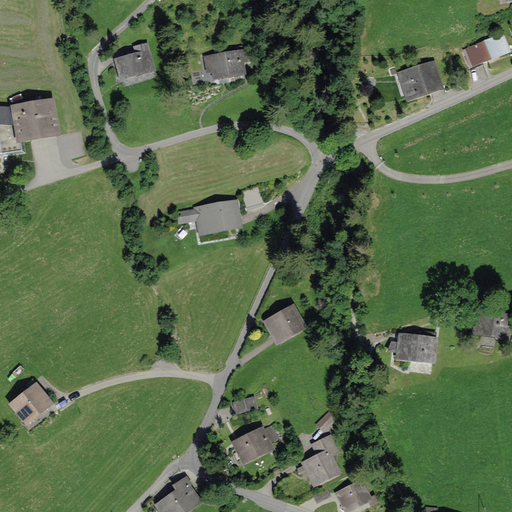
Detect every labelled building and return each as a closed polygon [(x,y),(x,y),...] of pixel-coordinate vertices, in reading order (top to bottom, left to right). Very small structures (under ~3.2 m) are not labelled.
[(499,57),(509,53),(502,35),(463,51),(469,66),(483,60),(482,58),(497,52),(499,57)] [(151,65),(146,46),(136,49),(137,52),(129,54),(130,59),(119,62),(123,76),(145,70),(144,67),(151,65)] [(216,70),(217,75),(242,71),(240,62),(245,61),(244,53),(242,53),(241,48),(234,49),(235,54),(207,59),(209,71),(216,70)] [(432,67),(403,76),(409,97),(438,87),(432,67)] [(0,154),(22,151),(20,141),(57,135),(51,103),(16,109),(0,108),(0,154)] [(243,190),(247,209),(263,206),(259,187),(243,190)] [(201,231),(238,225),(235,204),(198,211),(201,231)] [(301,328),(292,311),(268,324),(277,341),(301,328)] [(477,332),(506,336),(509,315),(491,312),(491,316),(480,314),(477,332)] [(400,357),(431,360),(434,334),(420,333),(419,336),(411,335),(411,339),(403,338),(400,357)] [(38,386),(11,407),(24,423),(51,402),(38,386)] [(238,412),(255,407),(253,399),(235,404),(238,412)] [(329,414),(318,425),(323,431),(335,420),(329,414)] [(234,455),(237,462),(268,447),(266,442),(269,440),(270,442),(276,439),(270,428),(255,436),(253,433),(244,437),(246,440),(235,446),(238,452),(234,455)] [(320,457),(305,465),(314,483),(337,472),(329,456),(336,453),(329,438),(314,446),(320,457)] [(173,496),(184,511),(197,502),(187,487),(190,485),(186,479),(172,488),(176,494),(173,496)] [(350,509),(368,500),(360,484),(354,487),(353,484),(348,487),(349,490),(338,495),(341,502),(345,499),(350,509)] [(159,505),(163,511),(183,511),(184,511),(173,496),(159,505)]
